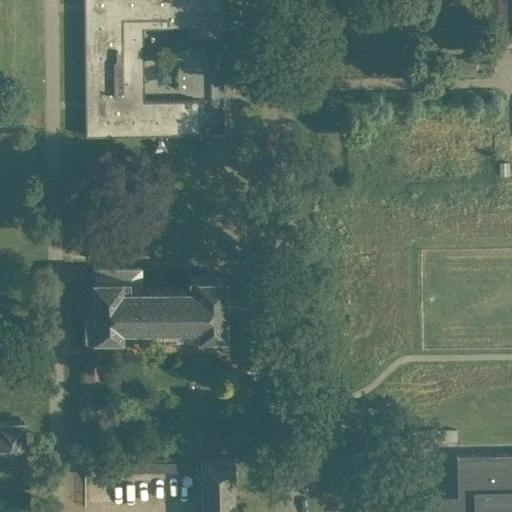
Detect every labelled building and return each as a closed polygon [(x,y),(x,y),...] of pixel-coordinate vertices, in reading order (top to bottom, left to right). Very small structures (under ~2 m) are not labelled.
[(197,36),(222,36),(224,36),(223,0),(83,0),(85,135),(199,133),(199,98),(144,99),(143,27),(189,26),(189,22),(197,22),(197,36)] [(84,334),(93,334),(94,334),(94,335),(120,335),(120,338),(199,337),(199,334),(225,334),(225,300),(230,300),(230,290),(225,290),(225,276),(190,276),(190,286),(143,286),(142,265),(94,265),(94,277),(93,277),(94,309),(84,309),(84,334)] [(258,336),(241,336),(241,355),(257,356),(258,336)] [(84,395),(93,394),(93,356),(83,356),(84,395)] [(0,462),(25,463),(25,453),(33,453),(32,445),(24,446),(24,420),(0,419),(0,462)] [(408,429),(408,439),(456,438),(456,428),(408,429)] [(266,448),(263,444),(258,444),(255,448),(255,453),(258,456),(263,456),(266,452),(266,448)] [(511,511),(511,452),(456,453),(457,494),(426,495),(426,511),(511,511)] [(233,511),(234,497),(234,495),(233,492),(233,462),(233,457),(202,458),(202,461),(202,511),(233,511)] [(121,461),(112,461),(113,478),(122,478),(121,462),(121,461)] [(191,471),(191,461),(122,462),(122,472),(191,471)]
